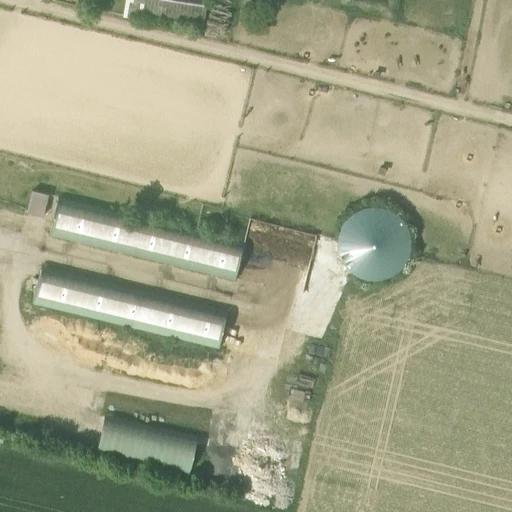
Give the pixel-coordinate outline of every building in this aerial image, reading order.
[(205,0),(124,0),(123,7),(202,20),(205,0)] [(48,185),(32,181),(27,201),(43,205),(48,185)] [(244,233),(57,188),(48,225),(235,270),(244,233)] [(415,252),(396,200),(367,211),(374,227),(347,237),(360,272),(415,252)] [(227,301),(41,256),(32,293),(219,338),(227,301)] [(197,425),(104,404),(95,440),(189,461),(197,425)]
